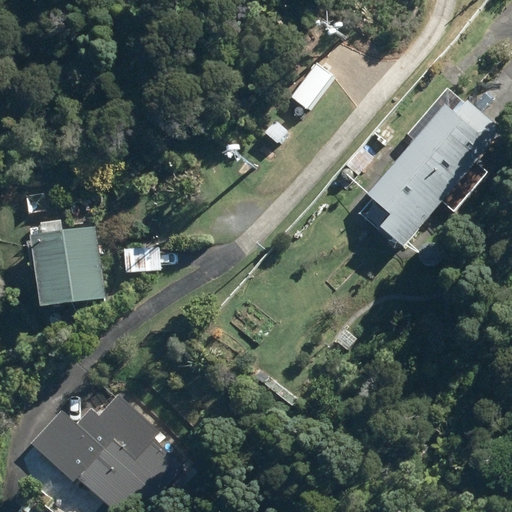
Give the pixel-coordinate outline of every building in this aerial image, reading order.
[(332,81),(315,69),(291,101),(307,114),(332,81)] [(491,154),(443,111),(365,203),(389,224),(378,235),(403,257),(491,154)] [(264,138),(277,149),(287,137),(275,126),(264,138)] [(250,202),(209,201),(209,213),(250,214),(250,202)] [(26,245),(38,317),(104,306),(92,235),(26,245)] [(123,255),(124,278),(161,276),(159,252),(123,255)] [(46,332),(35,343),(42,352),(54,340),(46,332)] [(62,416),(30,449),(74,490),(80,483),(111,511),(147,511),(185,473),(153,443),(158,438),(118,399),(97,421),(90,414),(76,429),(62,416)]
